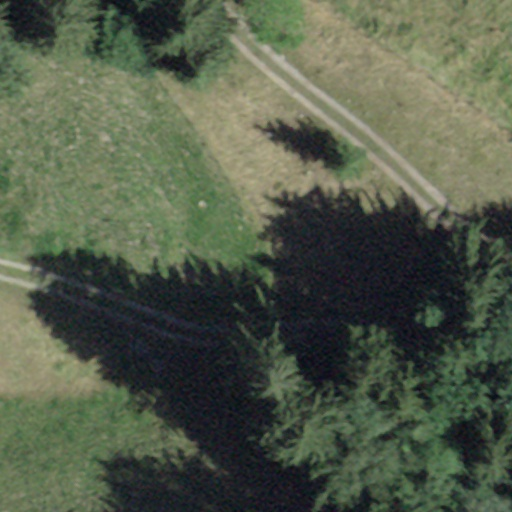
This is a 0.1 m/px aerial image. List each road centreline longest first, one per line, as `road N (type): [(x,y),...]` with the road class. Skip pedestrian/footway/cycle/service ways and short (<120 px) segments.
road 1 (track): [(511,458),(169,268),(0,221)]
road 2 (track): [(187,0),(451,237),(511,277)]
